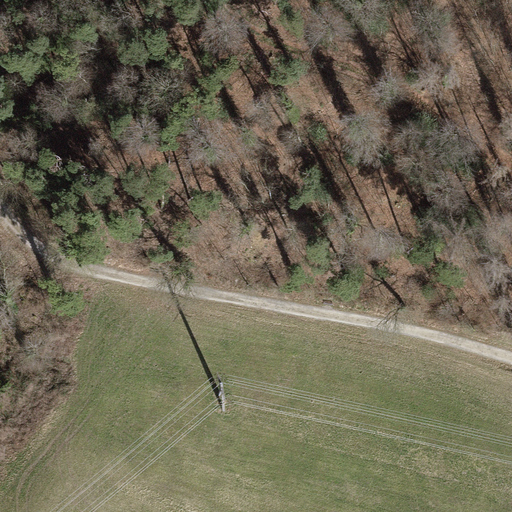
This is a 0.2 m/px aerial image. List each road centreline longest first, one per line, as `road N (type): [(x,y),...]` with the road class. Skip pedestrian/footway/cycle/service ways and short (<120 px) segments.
road 1 (track): [(511,359),(69,263),(0,202)]
road 2 (track): [(511,198),(425,101),(313,72),(231,29),(214,0)]
